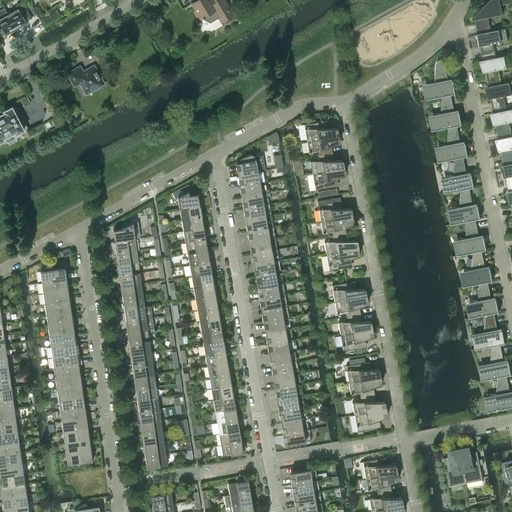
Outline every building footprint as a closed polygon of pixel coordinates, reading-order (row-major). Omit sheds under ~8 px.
[(223,0),(196,0),(191,4),(200,19),(202,18),(203,19),(210,22),(217,18),(220,23),(233,15),(223,0)] [(511,0),(490,0),(482,8),(477,13),(474,16),(472,20),(475,19),(478,34),(491,31),(488,17),(503,14),(501,5),(511,2),(511,0)] [(17,7),(7,13),(16,30),(22,26),(27,23),(25,20),(30,18),(22,2),(16,5),(17,7)] [(56,9),(40,19),(44,25),(60,15),(56,9)] [(0,17),(0,26),(5,35),(10,32),(10,33),(16,30),(7,13),(0,17)] [(491,31),(478,34),(474,35),(478,46),(480,46),(483,60),(496,58),(493,43),(508,40),(505,29),(491,31)] [(501,84),(498,69),(511,66),(511,59),(511,55),(496,58),(483,60),(480,61),(483,72),(485,72),(488,87),(501,84)] [(439,60),(437,62),(436,64),(435,82),(428,82),(427,99),(442,97),(451,95),(456,94),(453,81),(448,81),(445,63),(444,61),(441,60),(439,60)] [(86,93),(103,84),(93,66),(83,72),(80,66),(67,73),(72,83),(78,80),(86,93)] [(511,81),(501,84),(488,87),(485,87),(489,99),(491,98),(493,113),(506,110),(504,96),(511,94),(511,81)] [(451,95),(442,97),(441,113),(434,113),(434,114),(433,131),(448,128),(457,126),(462,125),(459,112),(455,113),(451,95)] [(30,103),(27,97),(21,100),(24,106),(30,103)] [(0,142),(3,141),(2,139),(15,133),(16,134),(28,128),(16,105),(11,107),(4,111),(4,113),(0,115),(0,142)] [(511,109),(506,110),(493,113),(490,114),(494,125),(496,125),(499,139),(511,137),(509,122),(511,121),(511,109)] [(324,121),(303,124),(306,141),(337,135),(336,128),(326,128),(324,121)] [(457,126),(448,128),(447,145),(440,144),(440,145),(441,145),(439,162),(454,159),(463,157),(468,156),(466,143),(461,144),(457,126)] [(275,132),(267,137),(268,145),(278,143),(277,135),(275,132)] [(337,135),(306,141),(308,153),(317,150),(318,156),(330,153),(329,146),(339,143),(337,135)] [(511,136),(511,137),(499,139),(495,140),(499,151),(501,151),(504,165),(511,163),(511,136)] [(330,153),(318,156),(319,161),(310,161),(312,173),(343,168),(342,160),(331,161),(330,153)] [(265,170),(262,155),(254,157),(254,156),(253,155),(252,155),(252,154),(251,154),(250,154),(249,155),(242,157),(241,157),(241,158),(240,158),(240,159),(239,159),(239,160),(239,161),(239,162),(235,163),(237,175),(248,173),(265,170)] [(463,157),(454,159),(453,176),(446,175),(446,176),(447,176),(446,193),(470,188),(474,187),(472,174),(467,175),(463,157)] [(298,160),(293,161),(296,175),(303,174),(301,162),(299,163),(298,160)] [(511,163),(504,165),(500,166),(504,178),(506,177),(509,192),(511,191),(511,163)] [(343,168),(312,173),(315,190),(336,186),(334,179),(344,175),(343,168)] [(259,182),(257,171),(248,173),(237,175),(239,186),(259,182)] [(261,193),(259,182),(239,186),(241,197),(252,195),(261,193)] [(187,185),(171,193),(174,198),(177,196),(188,191),(190,190),(187,185)] [(473,206),(470,188),(461,190),(459,207),(453,206),(453,207),(452,224),(467,221),(476,219),(481,219),(478,205),(473,206)] [(177,196),(179,209),(199,205),(197,193),(188,195),(188,192),(188,191),(177,196)] [(263,205),(261,193),(252,195),(241,197),(243,208),(263,205)] [(352,216),(350,208),(342,209),(340,201),(340,197),(317,201),(320,221),(352,216)] [(199,205),(179,209),(181,220),(201,216),(199,205)] [(265,216),(263,205),(243,208),(245,219),(265,216)] [(201,216),(181,220),(183,231),(203,227),(201,216)] [(267,227),(265,216),(245,219),(247,231),(267,227)] [(352,216),(320,221),(322,233),(331,231),(332,236),(344,234),(343,227),(353,223),(352,216)] [(476,219),(467,221),(466,238),(459,238),(458,255),(473,252),(482,251),(487,250),(484,236),(479,237),(476,219)] [(140,238),(138,225),(137,224),(136,223),(135,223),(134,223),(132,223),(132,222),(121,228),(122,228),(121,228),(113,230),(115,242),(135,239),(140,238)] [(203,227),(183,231),(185,242),(205,239),(203,227)] [(269,239),(267,227),(247,231),(249,242),(253,241),(269,239)] [(344,234),(332,236),(333,241),(324,241),(326,254),(357,248),(356,241),(345,241),(344,234)] [(135,239),(115,242),(116,253),(136,250),(135,239)] [(205,239),(185,242),(187,254),(207,250),(205,239)] [(271,250),(269,239),(253,241),(249,242),(251,253),(271,250)] [(357,248),(326,254),(329,270),(350,267),(349,259),(359,256),(357,248)] [(136,250),(116,253),(118,264),(138,261),(136,250)] [(207,250),(187,254),(189,265),(209,261),(207,250)] [(273,261),(271,250),(251,253),(253,265),(264,263),(273,261)] [(482,251),(473,252),(472,269),(465,269),(465,270),(464,287),(479,284),(488,282),(493,281),(490,268),(485,269),(482,251)] [(138,261),(118,264),(119,275),(140,273),(138,261)] [(209,261),(189,265),(191,276),(211,273),(209,261)] [(275,272),(273,261),(264,263),(253,265),(255,276),(275,272)] [(40,271),(41,282),(67,278),(66,272),(64,272),(64,267),(54,269),(51,264),(43,269),(43,270),(40,271)] [(164,277),(163,269),(158,270),(158,271),(153,272),(154,278),(159,278),(164,277)] [(277,284),(275,272),(255,276),(257,287),(277,284)] [(140,273),(119,275),(121,287),(141,284),(140,273)] [(211,273),(191,276),(193,287),(213,284),(211,273)] [(67,278),(41,282),(43,293),(67,289),(66,285),(68,284),(67,278)] [(352,281),(331,285),(334,302),(366,296),(364,289),(354,289),(352,281)] [(488,282),(479,284),(478,301),(471,300),(471,301),(472,301),(470,318),(485,315),(494,313),(499,312),(496,299),(492,300),(488,282)] [(141,284),(121,287),(123,298),(143,295),(141,284)] [(213,284),(193,287),(195,299),(215,295),(213,284)] [(279,295),(277,284),(257,287),(259,299),(279,295)] [(67,289),(43,293),(44,303),(70,300),(69,293),(67,294),(67,289)] [(144,306),(143,295),(123,298),(124,309),(144,306)] [(215,295),(195,299),(197,310),(217,306),(215,295)] [(281,306),(279,295),(259,299),(261,310),(265,309),(279,307),(281,306)] [(366,296),(334,302),(336,314),(345,311),(346,316),(358,314),(357,307),(367,304),(366,296)] [(70,300),(44,303),(46,314),(70,311),(69,306),(71,306),(70,300)] [(152,317),(150,306),(144,306),(124,309),(126,321),(152,317)] [(217,306),(197,310),(199,321),(219,317),(217,306)] [(283,317),(281,306),(279,307),(265,309),(261,310),(263,321),(283,317)] [(70,311),(46,314),(47,325),(73,321),(72,315),(70,315),(70,311)] [(477,349),(491,346),(500,344),(505,343),(503,330),(498,331),(494,313),(485,315),(484,332),(477,331),(477,332),(478,332),(477,349)] [(358,314),(346,316),(347,322),(338,322),(340,334),(371,329),(370,321),(359,321),(358,314)] [(153,328),(152,317),(126,321),(127,332),(148,329),(153,328)] [(219,317),(199,321),(201,332),(221,329),(219,317)] [(285,329),(283,317),(263,321),(265,332),(275,330),(275,331),(284,329),(285,329)] [(73,321),(47,325),(49,335),(73,332),(72,328),(74,327),(73,321)] [(149,340),(148,329),(127,332),(129,343),(149,340)] [(221,329),(201,332),(203,343),(223,340),(221,329)] [(287,340),(285,329),(284,329),(275,331),(275,330),(265,332),(267,344),(287,340)] [(371,329),(340,334),(343,351),(364,347),(363,339),(373,336),(371,329)] [(73,332),(49,335),(50,346),(76,342),(75,336),(73,336),(73,332)] [(149,340),(129,343),(131,354),(151,352),(149,340)] [(223,340),(203,343),(205,355),(225,351),(223,340)] [(289,351),(287,340),(267,344),(269,355),(289,351)] [(76,342),(50,346),(52,357),(76,353),(75,349),(77,349),(76,342)] [(500,344),(491,346),(490,363),(483,362),(483,363),(484,363),(483,380),(498,377),(507,375),(511,375),(509,361),(504,362),(500,344)] [(225,351),(205,355),(207,366),(227,363),(225,351)] [(291,363),(289,351),(269,355),(271,366),(291,363)] [(151,352),(131,354),(132,366),(152,363),(151,352)] [(76,353),(52,357),(53,368),(79,364),(78,357),(76,358),(76,353)] [(380,377),(378,369),(368,369),(366,357),(359,359),(359,363),(345,365),(348,382),(380,377)] [(152,363),(132,366),(134,377),(154,375),(152,363)] [(227,363),(207,366),(209,378),(229,374),(227,363)] [(293,374),(291,363),(271,366),(273,377),(293,374)] [(79,364),(53,368),(55,378),(79,375),(78,370),(80,370),(79,364)] [(8,366),(0,367),(0,378),(9,377),(8,366)] [(229,374),(209,378),(211,389),(231,385),(229,374)] [(295,385),(293,374),(273,377),(275,389),(295,385)] [(79,375),(55,378),(56,389),(82,385),(81,379),(79,379),(79,375)] [(154,375),(134,377),(136,389),(156,386),(154,375)] [(507,375),(498,377),(496,394),(490,394),(489,411),(488,411),(489,411),(489,412),(498,412),(498,410),(511,406),(511,393),(510,393),(507,375)] [(9,377),(0,378),(0,389),(11,387),(9,377)] [(380,377),(348,382),(351,394),(359,392),(360,397),(372,395),(371,388),(381,384),(380,377)] [(82,385),(56,389),(58,400),(82,396),(81,392),(83,392),(82,385)] [(231,385),(211,389),(213,400),(233,396),(231,385)] [(297,396),(295,385),(275,389),(277,400),(281,399),(297,396)] [(156,386),(136,389),(137,400),(157,397),(156,386)] [(11,387),(0,389),(0,399),(12,398),(11,387)] [(305,407),(303,396),(303,395),(297,396),(281,399),(277,400),(279,411),(305,407)] [(372,395),(360,397),(361,402),(352,402),(354,415),(385,409),(384,401),(373,402),(372,395)] [(82,396),(58,400),(59,410),(85,407),(84,400),(83,401),(82,396)] [(233,396),(213,400),(215,411),(235,408),(233,396)] [(157,397),(137,400),(139,411),(159,408),(157,397)] [(12,398),(0,399),(0,411),(14,409),(12,398)] [(85,407),(59,410),(61,421),(85,418),(84,413),(86,413),(85,407)] [(307,418),(305,407),(279,411),(281,422),(307,418)] [(159,408),(139,411),(140,423),(161,420),(159,408)] [(235,408),(215,411),(217,422),(237,419),(235,408)] [(14,409),(0,411),(0,421),(15,420),(14,409)] [(385,409),(354,415),(357,431),(378,427),(377,420),(387,417),(385,409)] [(85,418),(61,421),(63,432),(88,428),(88,422),(86,422),(85,418)] [(309,429),(307,418),(281,422),(283,434),(309,429)] [(237,419),(217,422),(219,434),(239,430),(237,419)] [(15,420),(0,421),(0,432),(17,430),(15,420)] [(161,420),(140,423),(142,434),(162,431),(161,420)] [(88,428),(63,432),(64,442),(88,439),(87,435),(89,434),(88,428)] [(311,441),(309,429),(283,434),(285,445),(311,441)] [(17,430),(0,432),(0,443),(19,441),(17,430)] [(239,430),(219,434),(220,445),(241,441),(239,430)] [(162,431),(142,434),(144,445),(164,442),(162,431)] [(88,439),(64,442),(66,453),(91,449),(91,443),(89,443),(88,439)] [(19,441),(0,443),(0,454),(20,452),(19,441)] [(241,441),(220,445),(223,457),(243,453),(241,441)] [(164,442),(144,445),(145,456),(165,453),(164,442)] [(477,451),(471,453),(470,447),(459,449),(466,483),(483,480),(477,451)] [(91,449),(66,453),(67,464),(71,464),(71,465),(80,467),(81,462),(91,461),(90,456),(92,456),(91,449)] [(459,449),(452,451),(449,452),(450,457),(444,458),(449,486),(466,483),(459,449)] [(20,452),(0,454),(0,465),(22,462),(20,452)] [(165,453),(145,456),(147,468),(167,465),(165,453)] [(383,457),(362,461),(365,478),(396,472),(395,465),(384,465),(383,457)] [(511,460),(511,462),(501,463),(506,486),(511,485),(511,489),(511,460)] [(22,462),(0,465),(0,476),(23,473),(22,462)] [(311,480),(310,469),(309,469),(289,472),(291,484),(311,480)] [(396,472),(365,478),(367,490),(376,487),(377,493),(389,490),(388,483),(398,480),(396,472)] [(23,473),(0,476),(0,487),(25,484),(23,473)] [(227,483),(229,494),(249,491),(247,479),(227,483)] [(313,491),(311,480),(291,484),(293,495),(313,491)] [(25,484),(0,487),(0,493),(2,494),(2,498),(26,495),(25,484)] [(369,498),(371,510),(402,505),(401,497),(390,498),(389,490),(377,493),(377,498),(369,498)] [(249,491),(229,494),(231,506),(251,502),(249,491)] [(315,503),(313,491),(293,495),(295,506),(315,503)] [(151,495),(152,506),(173,503),(171,492),(151,495)] [(26,495),(2,498),(3,502),(1,503),(2,509),(28,505),(26,495)] [(252,511),(251,502),(231,506),(232,511),(252,511)] [(74,509),(73,511),(100,511),(100,510),(98,511),(98,506),(88,507),(85,503),(77,507),(78,509),(74,509)] [(173,511),(173,503),(152,506),(153,511),(173,511)] [(317,511),(315,503),(295,506),(296,511),(317,511)]
